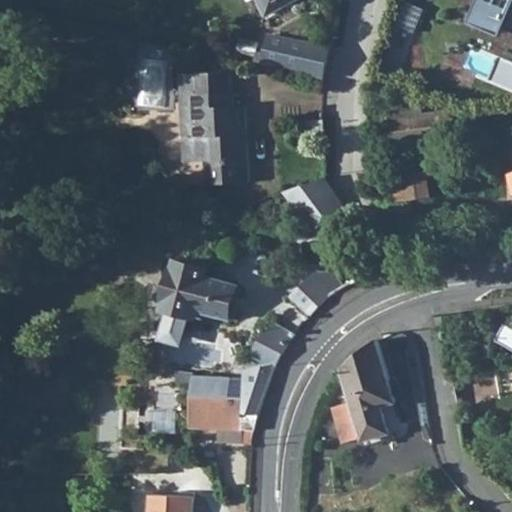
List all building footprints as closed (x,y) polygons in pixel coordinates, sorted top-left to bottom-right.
[(260,0),(268,15),(297,0),(260,0)] [(412,0),(410,0),(398,22),(415,31),(427,8),(412,0)] [(502,24),(511,27),(511,0),(480,0),(475,13),(502,24)] [(475,13),(473,19),(500,30),(502,24),(475,13)] [(263,65),(322,78),(329,48),(271,34),(263,65)] [(212,108),(197,109),(198,138),(206,138),(209,185),(240,182),(239,164),(250,163),(249,143),(244,143),(243,129),(248,129),(247,106),(236,106),(234,91),(228,92),(227,73),(200,74),(201,94),(211,93),(212,108)] [(201,94),(196,94),(197,109),(212,108),(211,93),(201,94)] [(389,114),(392,134),(451,125),(449,114),(446,115),(424,118),(422,110),(389,114)] [(451,125),(392,134),(395,155),(412,153),(441,150),(469,146),(467,140),(465,125),(464,124),(451,125)] [(432,169),(397,174),(400,201),(435,196),(432,169)] [(323,178),(314,184),(335,215),(344,210),(323,178)] [(335,215),(331,218),(341,234),(350,229),(358,239),(385,272),(389,271),(414,267),(365,219),(354,226),(344,210),(335,215)] [(350,229),(341,234),(349,245),(358,239),(350,229)] [(177,259),(164,312),(174,314),(191,319),(201,321),(203,313),(235,320),(244,283),(211,275),(213,268),(177,259)] [(293,298),(312,315),(337,292),(348,285),(336,270),(319,272),(293,298)] [(174,314),(168,340),(185,344),(191,319),(174,314)] [(286,350),(297,333),(277,319),(272,326),(269,325),(244,366),(231,361),(231,377),(194,376),(194,373),(179,369),(178,384),(180,384),(194,381),(193,395),(247,396),(247,412),(261,413),(269,390),(278,367),(286,350)] [(356,354),(344,367),(364,441),(390,433),(383,408),(397,403),(378,338),(356,354)] [(511,364),(497,367),(502,396),(511,394),(511,364)] [(194,381),(180,384),(183,398),(193,396),(193,395),(194,381)] [(193,396),(192,427),(245,429),(244,443),(255,444),(257,431),(261,413),(247,412),(247,396),(193,395),(193,396)] [(154,494),(152,511),(193,511),(195,497),(154,494)]
